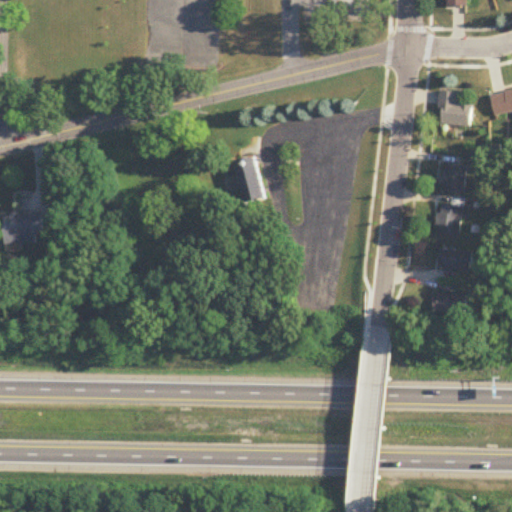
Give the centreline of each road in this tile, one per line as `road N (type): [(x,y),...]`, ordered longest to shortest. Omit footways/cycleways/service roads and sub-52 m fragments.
road 1 (motorway): [(511,399),(0,389)]
road 2 (motorway): [(0,455),(511,464)]
road 3 (residential): [(0,147),(409,50)]
road 4 (residential): [(381,344),(410,0)]
road 5 (residential): [(365,511),(381,344)]
